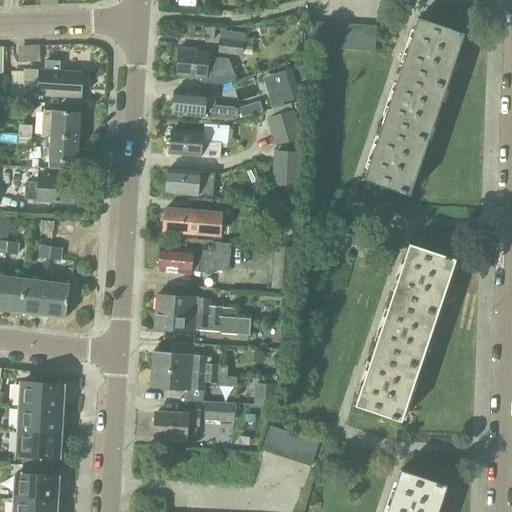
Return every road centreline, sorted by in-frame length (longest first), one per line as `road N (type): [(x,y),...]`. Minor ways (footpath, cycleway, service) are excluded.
road 1 (residential): [(117,355),(139,22)]
road 2 (residential): [(500,511),(511,183)]
road 3 (residential): [(108,511),(117,355)]
road 4 (residential): [(0,27),(139,22)]
